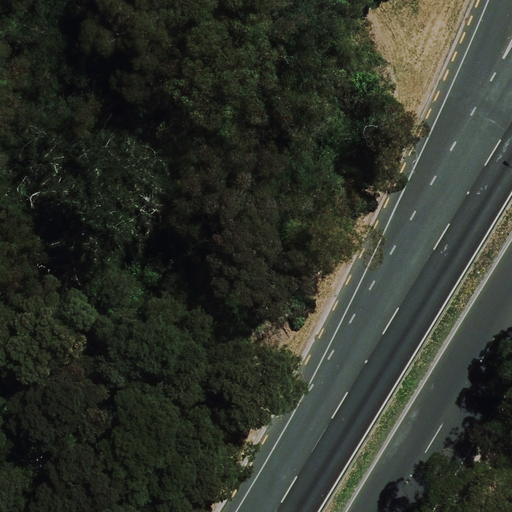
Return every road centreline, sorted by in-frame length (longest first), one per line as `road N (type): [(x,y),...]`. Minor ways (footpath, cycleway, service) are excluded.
road 1 (trunk): [(256,511),(485,133)]
road 2 (trunk): [(511,306),(389,511)]
